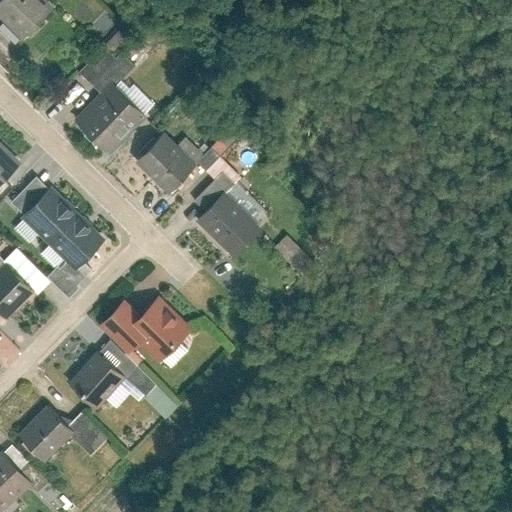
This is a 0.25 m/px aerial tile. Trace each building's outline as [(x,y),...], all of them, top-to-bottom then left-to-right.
[(0,0),(0,23),(21,43),(47,15),(30,0),(0,0)] [(106,47),(78,76),(95,93),(123,64),(106,47)] [(75,125),(105,152),(147,106),(117,79),(75,125)] [(157,136),(130,162),(163,195),(190,169),(157,136)] [(193,161),(213,183),(228,168),(208,146),(193,161)] [(0,179),(14,166),(0,152),(0,179)] [(33,179),(4,208),(15,218),(43,189),(33,179)] [(47,190),(17,220),(68,269),(98,239),(47,190)] [(222,191),(195,219),(232,254),(259,226),(222,191)] [(322,230),(310,240),(320,252),(332,241),(322,230)] [(293,233),(276,250),(307,281),(325,264),(293,233)] [(47,282),(13,249),(3,259),(37,293),(47,282)] [(0,273),(0,318),(2,320),(31,290),(7,266),(0,273)] [(113,303),(94,325),(124,353),(136,340),(165,367),(179,353),(170,345),(185,329),(153,299),(133,321),(113,303)] [(92,354),(66,385),(96,410),(103,402),(112,410),(131,386),(92,354)] [(43,409),(13,439),(39,465),(69,436),(43,409)] [(104,437),(77,413),(63,428),(90,452),(104,437)] [(0,456),(0,511),(2,511),(29,485),(0,456)] [(34,495),(51,511),(59,511),(67,505),(45,484),(34,495)]
